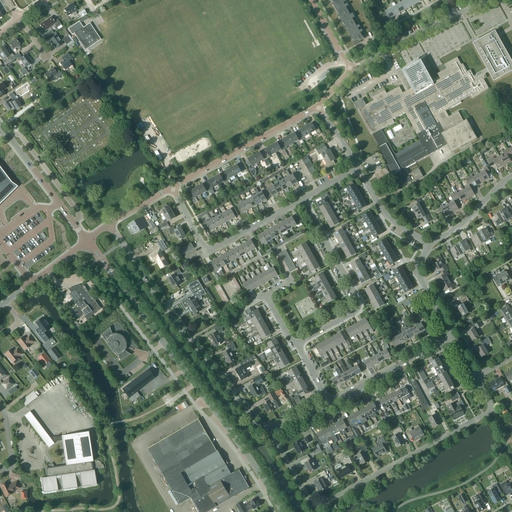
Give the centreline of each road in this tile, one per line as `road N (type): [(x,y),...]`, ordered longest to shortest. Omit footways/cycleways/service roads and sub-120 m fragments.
road 1 (tertiary): [(283,511),(86,241)]
road 2 (residential): [(273,426),(316,506),(492,411),(474,376)]
road 3 (residential): [(109,224),(239,403),(258,425),(273,426)]
road 4 (residential): [(292,344),(361,304),(303,199)]
road 5 (residential): [(172,187),(204,250),(303,199)]
road 6 (residential): [(172,187),(319,106)]
road 7 (residential): [(349,69),(486,0)]
road 8 (residential): [(329,403),(452,336)]
road 9 (unclassified): [(73,222),(79,214),(46,168),(19,135),(6,132)]
